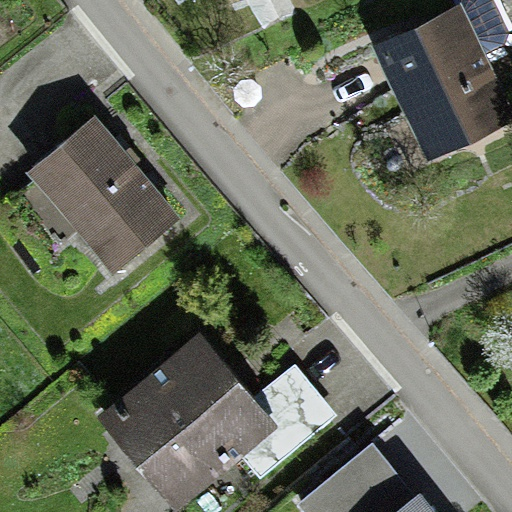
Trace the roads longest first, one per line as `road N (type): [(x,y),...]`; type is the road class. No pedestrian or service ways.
road 1 (residential): [(382,324),(107,0)]
road 2 (residential): [(511,489),(382,324)]
road 3 (residential): [(511,259),(424,296),(382,324)]
